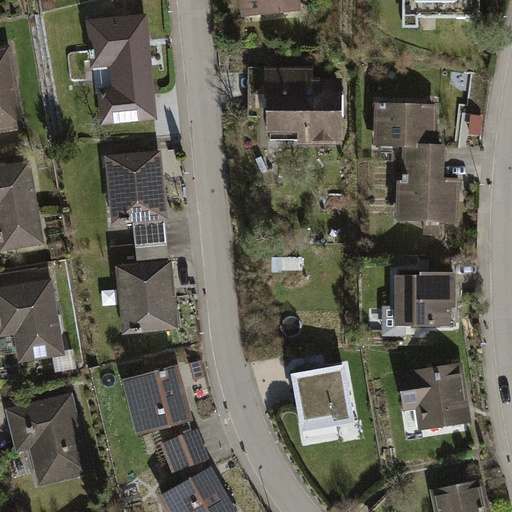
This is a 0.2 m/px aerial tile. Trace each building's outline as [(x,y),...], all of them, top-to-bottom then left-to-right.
[(242,0),(245,22),(316,15),(314,0),(242,0)] [(407,0),(407,26),(421,26),(421,16),(484,17),(484,0),(407,0)] [(104,126),(157,120),(155,95),(146,16),(89,22),(94,68),(116,66),(118,88),(100,90),(104,126)] [(12,48),(0,49),(0,135),(24,132),(12,48)] [(271,68),(269,134),(298,135),(298,146),(343,148),(345,81),(291,79),(292,68),(271,68)] [(407,147),(437,148),(439,105),(376,103),(374,146),(407,147)] [(437,148),(407,147),(406,179),(400,179),(399,222),(459,224),(461,179),(446,178),(447,149),(437,148)] [(162,150),(106,154),(111,220),(76,223),(78,253),(137,249),(169,246),(162,150)] [(33,162),(0,166),(0,239),(2,252),(45,246),(33,162)] [(169,246),(137,249),(138,263),(118,265),(123,334),(178,330),(173,262),(170,262),(169,246)] [(456,273),(398,273),(399,323),(450,323),(450,309),(457,309),(456,273)] [(54,279),(0,287),(0,334),(15,332),(20,362),(66,355),(54,279)] [(125,376),(140,433),(193,418),(177,361),(125,376)] [(348,361),(294,370),(306,445),(340,439),(337,423),(357,420),(348,361)] [(423,432),(475,425),(465,365),(401,374),(407,409),(419,407),(423,432)] [(74,391),(6,407),(16,450),(34,446),(45,490),(95,478),(74,391)] [(162,442),(168,457),(201,443),(195,428),(162,442)] [(201,443),(168,457),(174,472),(208,458),(201,443)] [(237,511),(211,464),(159,493),(170,511),(237,511)] [(488,511),(482,480),(434,490),(438,511),(488,511)]
